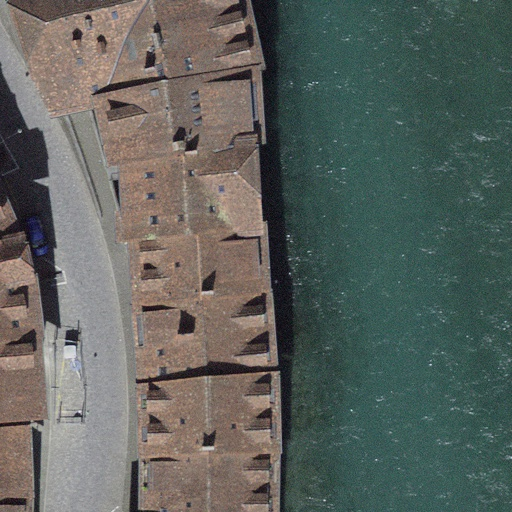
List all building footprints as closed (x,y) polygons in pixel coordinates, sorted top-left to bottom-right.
[(104,102),(119,164),(251,146),(247,77),(252,76),(234,0),(18,0),(34,49),(43,77),(60,112),(104,102)] [(251,146),(119,164),(119,166),(122,166),(124,204),(127,243),(140,242),(142,272),(144,302),(142,302),(142,304),(149,303),(250,295),(259,294),(259,293),(253,293),(244,149),(251,148),(251,146)] [(0,284),(19,282),(12,246),(0,219),(0,284)] [(21,282),(19,282),(0,284),(0,415),(24,414),(35,413),(29,340),(21,282)] [(150,457),(152,457),(267,454),(268,454),(266,378),(259,294),(250,295),(149,303),(142,304),(148,379),(149,387),(148,387),(150,457)] [(0,415),(0,433),(19,432),(25,432),(24,414),(0,415)] [(19,432),(0,433),(0,511),(20,511),(21,493),(19,432)] [(266,511),(267,454),(152,457),(151,508),(151,511),(266,511)]
